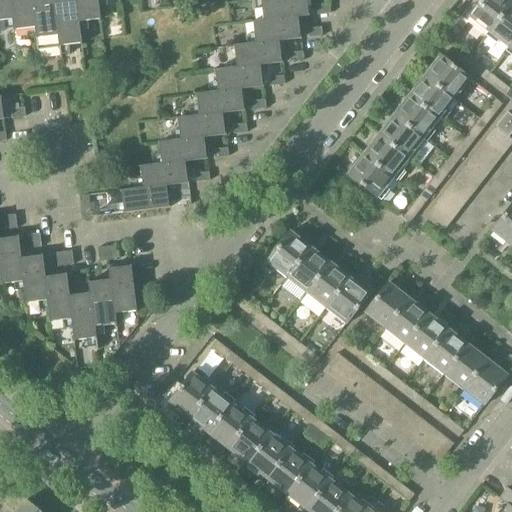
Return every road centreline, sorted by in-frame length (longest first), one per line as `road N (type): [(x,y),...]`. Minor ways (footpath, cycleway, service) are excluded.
road 1 (residential): [(383,2),(183,251)]
road 2 (residential): [(210,273),(407,24)]
road 3 (residential): [(63,459),(210,273)]
road 4 (residential): [(69,215),(55,125),(28,128),(0,169)]
road 5 (residential): [(183,251),(161,234),(73,243),(69,215)]
road 6 (residential): [(438,511),(511,416)]
